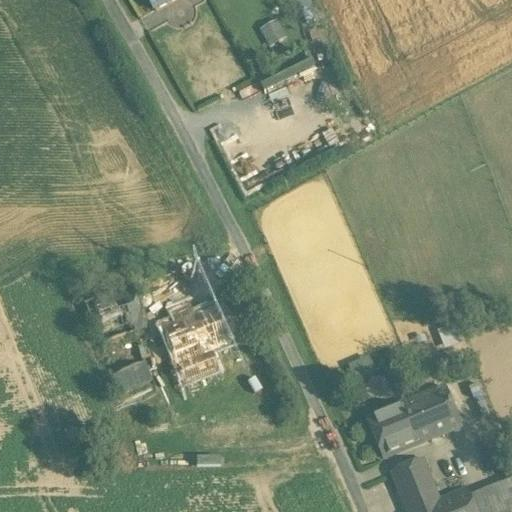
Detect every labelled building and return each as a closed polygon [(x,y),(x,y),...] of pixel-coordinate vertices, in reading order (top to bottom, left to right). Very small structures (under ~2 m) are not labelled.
[(148,0),(155,12),(177,0),(148,0)] [(279,23),(265,31),(274,47),(288,38),(279,23)] [(130,287),(84,305),(113,378),(145,365),(133,333),(147,328),(130,287)] [(226,303),(196,315),(211,355),(242,343),(226,303)] [(187,304),(166,313),(171,325),(160,330),(176,369),(211,355),(196,315),(192,317),(187,304)] [(459,326),(443,331),(448,348),(464,343),(459,326)] [(211,355),(176,369),(183,387),(218,373),(211,355)] [(145,365),(113,378),(119,394),(151,380),(145,365)] [(447,389),(370,421),(386,460),(463,428),(447,389)] [(503,453),(489,455),(491,471),(505,469),(503,453)] [(441,502),(424,461),(392,475),(407,511),(477,511),(472,499),(468,491),(441,502)] [(511,482),(472,499),(477,511),(507,511),(511,510),(511,482)]
